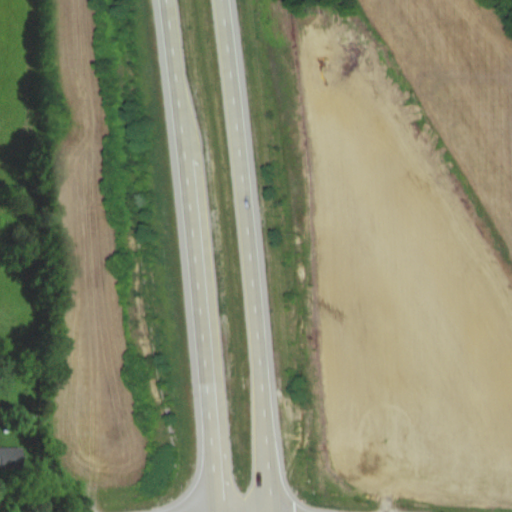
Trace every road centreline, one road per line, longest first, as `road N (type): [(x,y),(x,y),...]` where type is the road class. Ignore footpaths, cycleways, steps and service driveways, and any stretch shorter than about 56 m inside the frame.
road 1 (primary): [(165,0),(221,511)]
road 2 (primary): [(271,511),(225,0)]
